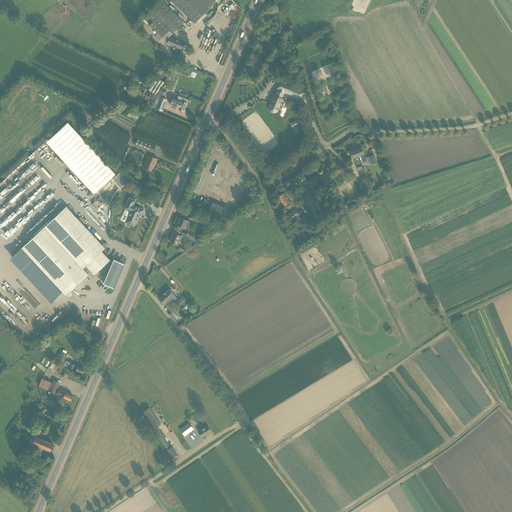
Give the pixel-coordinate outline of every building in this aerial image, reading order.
[(170,0),(191,19),(195,23),(215,1),(214,0),(170,0)] [(164,2),(149,17),(153,21),(150,25),(157,32),(154,36),(159,41),(163,37),(166,40),(172,33),(184,21),(180,18),(164,2)] [(183,43),(170,37),(167,43),(181,49),(183,43)] [(177,63),(175,67),(189,73),(191,69),(177,63)] [(157,81),(154,80),(148,90),(156,95),(164,82),(158,79),(157,81)] [(273,112),(274,112),(275,112),(276,111),(277,111),(278,110),(278,109),(279,108),(283,99),(281,98),(284,92),(299,99),(303,89),(286,82),(281,80),(277,89),(275,95),(274,95),(269,106),(269,107),(269,108),(269,109),(270,110),(270,111),(271,112),(272,112),(273,112)] [(142,101),(144,97),(148,99),(150,93),(146,92),(147,89),(140,86),(138,91),(137,94),(139,95),(138,99),(142,101)] [(157,95),(155,101),(158,103),(157,105),(163,108),(167,99),(163,98),(166,92),(159,90),(157,95)] [(173,97),(170,105),(178,109),(178,110),(179,110),(182,112),(183,110),(184,111),(186,108),(184,107),(186,103),(186,102),(187,100),(178,96),(177,99),(173,97)] [(133,106),(139,109),(142,103),(135,100),(133,106)] [(132,110),(129,117),(139,121),(142,115),(132,110)] [(298,119),(290,123),(293,127),(296,125),(296,126),(297,125),(298,124),(300,128),(297,129),(299,133),(304,130),(302,126),(300,123),(301,123),(298,119)] [(134,145),(153,153),(156,145),(137,138),(134,145)] [(41,150),(45,155),(51,150),(48,145),(41,150)] [(361,147),(355,149),(360,164),(367,161),(361,147)] [(355,149),(349,151),(351,156),(352,159),(354,158),(356,164),(358,170),(359,174),(363,172),(362,169),(360,164),(355,149)] [(157,159),(153,157),(148,155),(143,167),(147,168),(151,170),(155,163),(157,159)] [(374,155),(367,157),(370,164),(376,162),(374,155)] [(312,166),(307,169),(310,173),(310,174),(313,172),(313,173),(316,172),(313,168),(312,166)] [(17,178),(25,172),(22,168),(14,174),(17,178)] [(121,172),(116,176),(122,183),(127,178),(121,172)] [(47,186),(54,190),(56,187),(50,182),(47,186)] [(252,190),(243,196),(247,201),(255,195),(252,190)] [(339,203),(343,201),(338,190),(334,192),(339,203)] [(278,196),(281,200),(286,208),(291,204),(283,192),(278,196)] [(129,198),(125,209),(130,211),(126,223),(130,224),(134,226),(138,217),(137,217),(138,214),(141,215),(144,209),(139,207),(133,205),(135,201),(129,198)] [(223,222),(227,214),(229,210),(212,202),(212,203),(207,201),(203,211),(207,213),(206,215),(223,222)] [(22,247),(62,291),(66,295),(91,271),(94,274),(100,268),(101,268),(103,266),(109,260),(101,251),(105,248),(101,244),(66,206),(22,247)] [(96,215),(103,226),(108,223),(105,220),(109,218),(107,215),(112,213),(109,207),(96,215)] [(290,214),(293,219),(303,212),(300,207),(290,214)] [(189,219),(198,223),(199,218),(191,215),(189,219)] [(190,230),(192,226),(189,225),(191,222),(188,221),(180,217),(177,225),(178,225),(178,226),(179,226),(184,228),(186,228),(190,230)] [(13,231),(17,235),(20,232),(14,226),(11,229),(13,231)] [(187,236),(196,242),(200,237),(190,231),(187,236)] [(183,242),(186,234),(182,232),(181,236),(173,232),(169,241),(174,243),(178,245),(179,241),(183,242)] [(166,302),(169,305),(177,298),(168,289),(159,298),(164,304),(166,302)] [(177,298),(174,301),(175,303),(179,307),(186,301),(183,296),(179,300),(178,300),(177,298)] [(58,316),(63,321),(69,314),(64,310),(58,316)] [(180,319),(173,311),(170,314),(176,322),(180,319)] [(60,352),(56,361),(62,364),(67,355),(60,352)] [(65,360),(63,366),(68,368),(67,368),(73,370),(73,369),(83,374),(85,369),(69,362),(65,360)] [(48,390),(51,382),(50,382),(42,378),(38,386),(48,390)] [(51,382),(47,391),(55,394),(58,387),(59,383),(53,380),(52,382),(51,382)] [(59,389),(57,394),(60,396),(70,401),(72,395),(59,389)] [(54,410),(57,405),(48,400),(45,405),(54,410)] [(177,454),(174,450),(172,446),(170,447),(157,426),(160,424),(149,408),(141,413),(151,429),(154,433),(155,433),(171,458),(177,454)] [(194,429),(189,422),(179,429),(185,438),(187,436),(186,435),(194,429)] [(212,432),(209,428),(207,425),(201,430),(200,429),(198,431),(199,433),(202,437),(208,434),(212,432)] [(35,439),(34,440),(52,447),(53,443),(38,437),(42,428),(37,427),(34,434),(33,433),(31,438),(35,439)] [(34,440),(33,444),(50,451),(51,447),(34,440)] [(181,445),(185,453),(191,449),(187,442),(181,445)] [(51,457),(46,455),(45,454),(40,465),(46,467),(51,457)]
